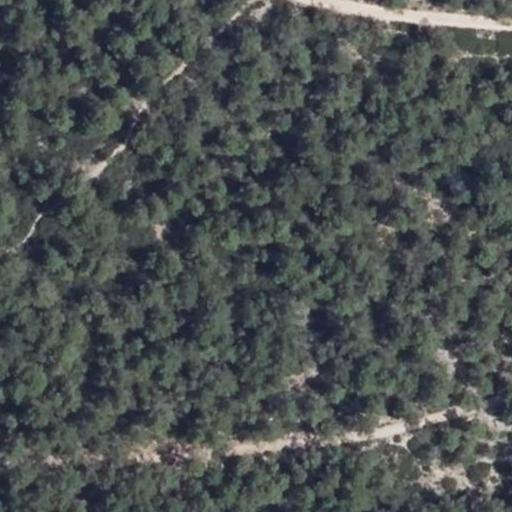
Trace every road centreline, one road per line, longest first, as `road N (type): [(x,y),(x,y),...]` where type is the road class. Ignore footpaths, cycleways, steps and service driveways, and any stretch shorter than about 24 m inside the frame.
road 1 (track): [(0,463),(135,459),(294,441),(511,392)]
road 2 (track): [(511,28),(410,20),(316,0)]
